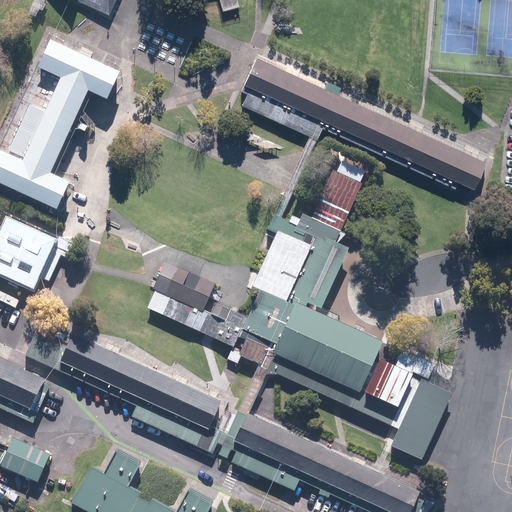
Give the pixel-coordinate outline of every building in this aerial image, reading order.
[(117,0),(75,0),(110,17),(117,0)] [(221,0),(224,10),(239,5),(237,0),(221,0)] [(122,70),(52,39),(40,65),(64,76),(48,111),(31,103),(9,151),(3,148),(0,154),(0,181),(60,208),(73,179),(56,172),(92,91),(109,98),(122,70)] [(486,162),(257,55),(240,91),(249,95),(245,103),(310,134),(318,137),(323,127),(470,195),(486,162)] [(334,164),(311,218),(341,231),(365,177),(334,164)] [(156,290),(148,309),(205,334),(209,336),(214,338),(232,347),(400,425),(391,445),(421,459),(451,392),(429,382),(438,363),(403,347),(394,367),(375,358),(384,339),(321,310),(349,250),(334,244),(339,233),(293,212),(288,223),(274,217),(268,229),(276,233),(251,287),(257,289),(245,317),(208,300),(215,284),(165,261),(154,288),(153,289),(156,290)] [(65,245),(6,221),(0,236),(0,274),(34,289),(39,278),(50,282),(65,245)] [(37,334),(27,356),(137,407),(133,415),(295,489),(299,481),(367,511),(419,511),(425,500),(417,496),(419,492),(239,409),(238,411),(228,433),(210,425),(221,401),(73,333),(67,348),(37,334)] [(0,405),(34,422),(52,381),(0,358),(0,405)] [(52,455),(13,437),(0,464),(0,465),(38,484),(52,455)] [(92,466),(72,503),(88,511),(206,511),(213,501),(189,488),(176,511),(129,486),(142,461),(116,447),(103,472),(92,466)] [(66,460),(59,456),(50,475),(58,478),(66,460)] [(19,495),(0,486),(0,495),(16,503),(19,495)]
